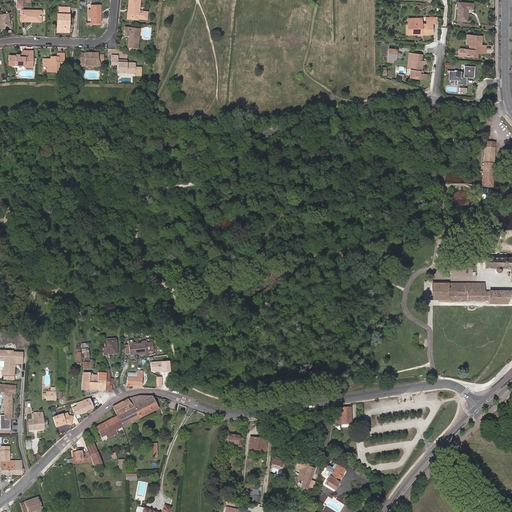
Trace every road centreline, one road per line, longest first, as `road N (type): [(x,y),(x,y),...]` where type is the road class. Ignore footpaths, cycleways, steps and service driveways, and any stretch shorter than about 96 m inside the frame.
road 1 (residential): [(41,464),(137,391),(252,414),(438,383),(477,405)]
road 2 (residential): [(432,104),(232,133),(0,124)]
road 3 (residential): [(0,39),(100,38),(109,30),(112,0)]
road 4 (primary): [(477,405),(389,511)]
road 5 (primary): [(390,511),(482,410)]
